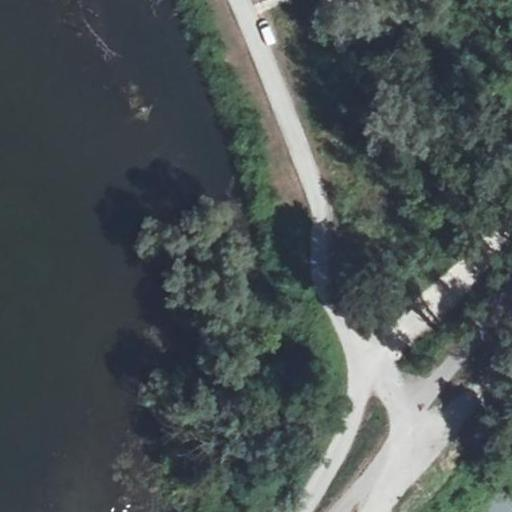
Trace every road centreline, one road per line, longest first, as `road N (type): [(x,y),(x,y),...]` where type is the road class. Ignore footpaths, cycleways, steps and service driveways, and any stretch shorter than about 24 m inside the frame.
road 1 (unclassified): [(366,374),(354,329),(330,299),(321,270),(322,208),(238,0)]
road 2 (track): [(300,511),(343,443),(366,374),(511,223)]
